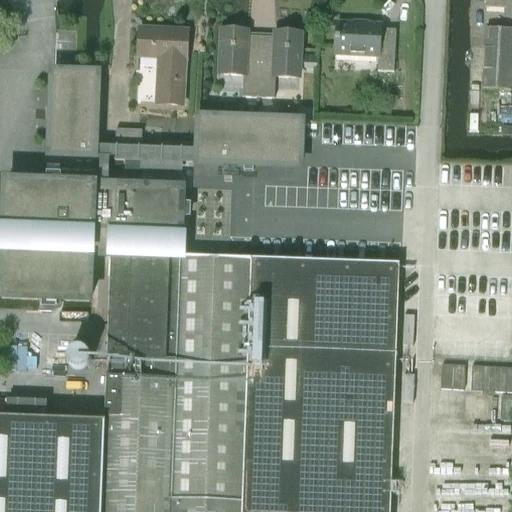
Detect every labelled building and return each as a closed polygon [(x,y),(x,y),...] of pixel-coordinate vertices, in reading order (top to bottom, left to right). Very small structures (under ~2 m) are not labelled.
[(511,0),(485,0),(486,2),(486,10),(504,11),(504,19),(511,19),(511,0)] [(334,57),(376,59),(377,59),(377,73),(393,74),(395,32),(380,31),(380,26),(336,24),(334,57)] [(511,30),(485,29),(483,70),(482,89),(510,91),(511,46),(511,30)] [(188,33),(140,31),(138,59),(160,60),(157,107),(183,108),(185,62),(186,62),(188,33)] [(222,32),(220,76),(243,77),(242,99),(258,100),(261,38),(247,38),(247,33),(222,32)] [(261,38),(258,100),(274,100),(275,78),(299,79),(301,35),(276,34),(276,39),(261,38)] [(46,110),(46,120),(51,120),(50,157),(96,158),(98,75),(53,73),(51,110),(46,110)] [(116,151),(116,161),(142,162),(197,164),(243,166),(243,172),(253,172),(253,166),(300,168),(302,124),(199,120),(198,148),(142,146),(116,145),(116,151)] [(116,144),(116,145),(142,146),(143,132),(117,131),(116,144)] [(2,251),(0,299),(46,301),(46,306),(56,306),(56,301),(88,302),(90,255),(110,255),(101,511),(389,511),(398,265),(178,257),(173,257),(173,251),(174,251),(176,250),(176,249),(177,248),(177,246),(176,245),(176,244),(175,243),(173,242),(173,238),(180,238),(180,237),(179,237),(180,218),(184,218),(184,219),(185,219),(186,209),(184,209),(184,210),(180,209),(181,189),(135,187),(135,190),(130,189),(130,187),(113,187),(113,189),(93,188),(93,186),(61,185),(61,179),(51,179),(51,184),(5,182),(3,230),(2,230),(2,231),(9,231),(8,250),(1,250),(1,251),(2,251)] [(0,511),(101,511),(104,423),(0,418),(0,511)]
